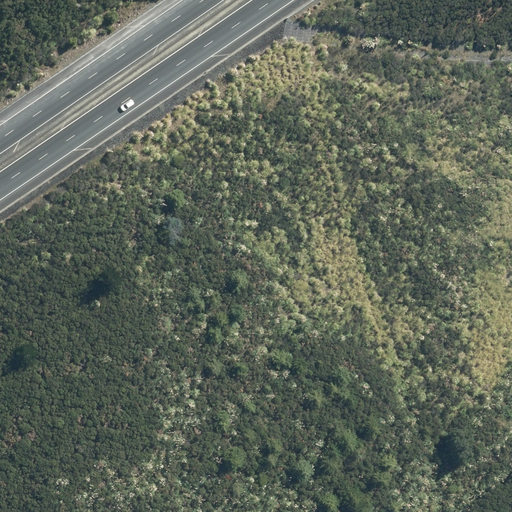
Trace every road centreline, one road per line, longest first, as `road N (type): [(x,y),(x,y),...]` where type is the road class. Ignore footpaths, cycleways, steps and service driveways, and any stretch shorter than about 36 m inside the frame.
road 1 (motorway): [(273,0),(0,187)]
road 2 (motorway): [(0,136),(203,0)]
road 3 (track): [(286,31),(475,54),(511,50)]
